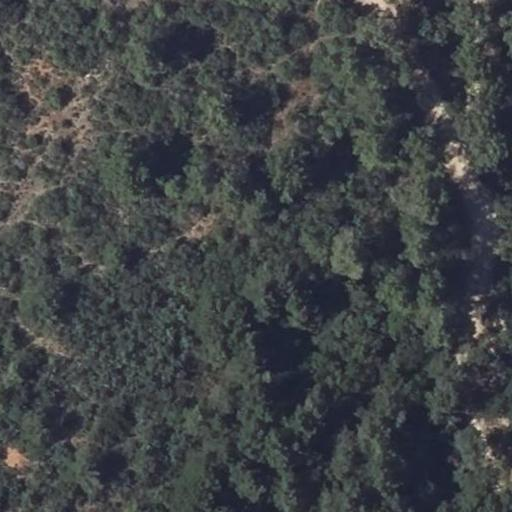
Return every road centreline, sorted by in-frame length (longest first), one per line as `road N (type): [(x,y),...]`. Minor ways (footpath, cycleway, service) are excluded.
road 1 (track): [(384,0),(482,187),(449,365),(511,501)]
road 2 (track): [(453,130),(476,0)]
